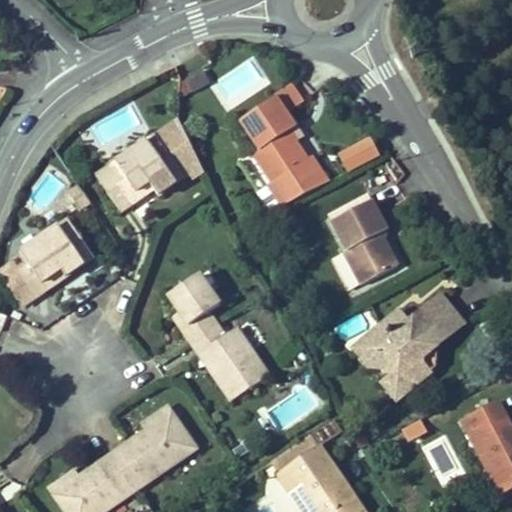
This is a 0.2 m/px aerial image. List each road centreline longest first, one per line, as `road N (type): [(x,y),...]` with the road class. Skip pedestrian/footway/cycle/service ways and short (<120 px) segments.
road 1 (residential): [(338,41),(377,75),(511,274)]
road 2 (residential): [(0,192),(14,151),(48,107),(86,77)]
